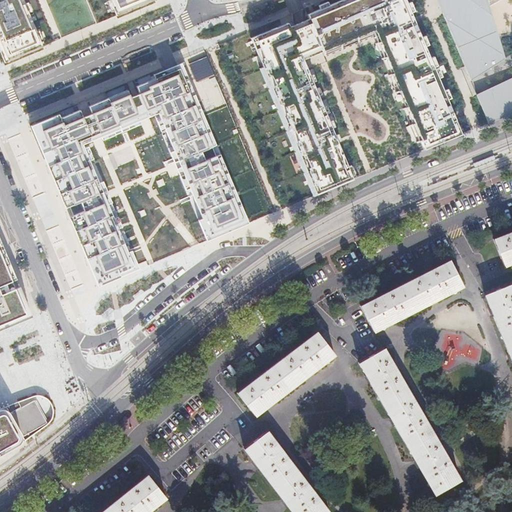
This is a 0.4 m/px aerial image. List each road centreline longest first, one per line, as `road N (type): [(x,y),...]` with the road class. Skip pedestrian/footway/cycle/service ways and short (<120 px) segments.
road 1 (tertiary): [(117,408),(328,246),(511,167)]
road 2 (tertiary): [(511,133),(357,195),(260,252)]
road 3 (residential): [(260,252),(212,257),(114,334),(85,341),(64,335)]
road 4 (residential): [(0,100),(204,14)]
road 5 (tertiary): [(260,252),(98,386)]
road 6 (residential): [(0,182),(64,335)]
road 7 (tertiary): [(0,501),(117,408)]
